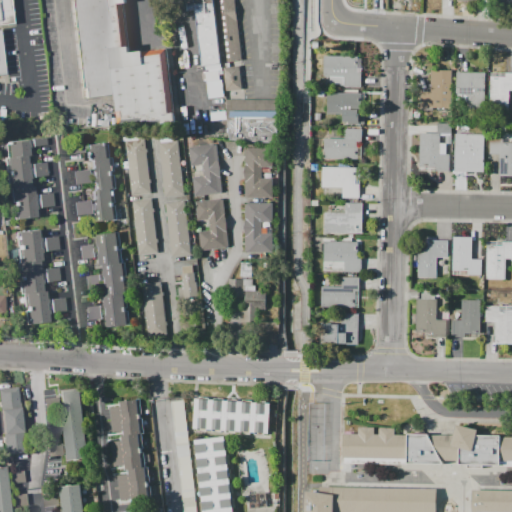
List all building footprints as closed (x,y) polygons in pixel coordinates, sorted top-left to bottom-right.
[(0,24),(13,23),(10,0),(0,0),(0,73),(5,73),(0,29),(0,24)] [(103,0),(70,0),(82,99),(114,96),(103,0)] [(103,0),(114,96),(118,130),(180,123),(172,45),(161,46),(161,49),(130,52),(129,46),(124,3),(128,3),(127,0),(103,0)] [(216,0),(223,63),(204,65),(201,66),(195,9),(188,9),(186,0),(216,0)] [(216,0),(235,0),(243,60),(224,62),(216,0)] [(324,56),(358,56),(357,73),(361,73),(361,87),(344,86),(344,85),(330,85),(330,76),(324,76),(324,56)] [(241,89),(226,91),(224,68),(239,66),(241,89)] [(452,70),(451,108),(421,107),(421,92),(431,92),(431,70),(452,70)] [(457,72),(485,72),(485,110),(456,109),(457,72)] [(511,90),(509,90),(509,110),(490,109),(491,76),(506,77),(506,73),(511,73),(511,90)] [(342,122),(342,114),(327,113),(327,93),(360,93),(360,114),(364,114),(364,124),(348,124),(348,122),(342,122)] [(227,100),(277,99),(279,142),(231,139),(227,100)] [(436,167),(419,167),(420,133),(437,134),(437,123),(452,123),(452,134),(439,134),(439,154),(449,154),(449,171),(436,170),(436,167)] [(329,138),(330,128),(362,129),(362,142),(358,142),(357,159),(324,158),(324,138),(329,138)] [(455,134),(484,134),(484,171),(455,171),(455,134)] [(46,138),(32,139),(33,146),(47,144),(46,138)] [(503,139),(503,142),(511,142),(511,175),(499,175),(500,154),(493,154),(493,138),(503,139)] [(145,139),(148,166),(129,168),(125,141),(145,139)] [(26,155),(29,155),(28,148),(29,147),(29,144),(27,144),(27,140),(8,142),(8,144),(5,144),(7,158),(26,155)] [(178,140),(181,168),(162,170),(159,143),(178,140)] [(91,160),(88,160),(88,153),(86,153),(86,149),(87,149),(87,145),(106,142),(106,144),(109,144),(111,158),(91,160)] [(220,169),(217,145),(215,145),(215,144),(189,147),(191,166),(202,165),(203,170),(220,169)] [(68,147),(82,145),(83,152),(69,153),(68,147)] [(245,173),(245,149),(247,149),(247,148),(273,148),(273,168),(262,168),(262,173),(245,173)] [(28,171),(28,167),(29,167),(29,164),(27,164),(26,155),(7,158),(4,158),(6,172),(9,171),(9,174),(28,171)] [(93,176),(92,172),(91,172),(91,169),(92,168),(91,160),(111,158),(113,158),(115,171),(112,172),(112,174),(93,176)] [(34,177),(48,175),(46,162),(32,164),(34,177)] [(148,166),(151,193),(132,195),(129,168),(148,166)] [(356,184),(359,184),(359,198),(342,197),(343,187),(322,187),(322,167),(356,167),(356,184)] [(181,168),(185,195),(165,197),(162,170),(181,168)] [(203,170),(204,176),(193,177),(195,196),(220,193),(220,191),(222,190),(220,169),(203,170)] [(89,183),(75,184),(73,171),(87,170),(89,183)] [(9,174),(9,175),(6,175),(8,189),(10,189),(30,186),(29,179),(31,179),(30,175),(29,175),(28,171),(9,174)] [(262,173),(262,178),(273,178),(273,197),(247,197),(247,195),(245,195),(245,173),(262,173)] [(112,174),(112,175),(115,175),(116,189),(114,189),(94,191),(94,183),(92,183),(92,180),(93,179),(93,176),(112,174)] [(34,202),(34,198),(35,198),(35,194),(33,194),(32,186),(30,186),(10,189),(12,202),(15,202),(15,204),(34,202)] [(94,207),(93,203),(92,203),(92,199),(93,199),(92,191),(94,191),(114,189),(116,202),(113,203),(113,205),(94,207)] [(40,208),(54,206),(52,193),(38,194),(40,208)] [(152,198),(155,225),(136,228),(132,200),(152,198)] [(226,223),(224,199),(221,200),(221,199),(196,201),(198,221),(209,220),(209,225),(226,223)] [(185,200),(188,227),(169,229),(166,202),(185,200)] [(90,214),(76,215),(74,202),(88,201),(90,214)] [(15,204),(15,205),(12,206),(14,219),(36,217),(35,209),(37,209),(36,205),(35,205),(34,202),(15,204)] [(245,228),(245,204),(247,204),(247,203),(273,203),(273,222),(262,223),(262,228),(245,228)] [(325,213),(346,213),(346,203),(363,203),(363,233),(325,233),(325,213)] [(113,205),(113,206),(116,206),(117,219),(95,222),(95,214),(93,214),(93,211),(94,210),(94,207),(113,205)] [(209,225),(210,230),(199,231),(201,250),(226,247),(226,245),(229,245),(226,223),(209,225)] [(155,225),(158,253),(139,255),(136,228),(155,225)] [(188,227),(192,254),(172,257),(169,229),(188,227)] [(262,228),(262,233),(273,233),(273,252),(247,252),(247,250),(245,250),(245,228),(262,228)] [(39,245),(39,241),(40,241),(40,237),(38,237),(37,229),(15,232),(17,245),(20,245),(20,247),(39,245)] [(99,250),(99,246),(97,246),(97,243),(98,243),(98,235),(120,232),(121,246),(118,246),(118,248),(99,250)] [(44,251),(58,249),(57,236),(43,238),(44,251)] [(468,270),(452,270),(453,237),(472,237),(471,259),(481,259),(481,276),(467,275),(468,270)] [(434,240),(448,240),(447,257),(437,256),(437,277),(417,277),(418,244),(434,244),(434,240)] [(345,261),(325,261),(325,242),(358,242),(357,259),(361,259),(361,272),(345,272),(345,261)] [(511,259),(505,259),(505,280),(486,280),(486,246),(502,246),(502,242),(511,242),(511,259)] [(95,257),(81,259),(80,245),(94,244),(95,257)] [(20,247),(20,248),(17,249),(19,263),(38,260),(41,260),(40,252),(42,252),(41,248),(40,249),(39,245),(20,247)] [(118,248),(119,249),(121,249),(123,263),(103,265),(101,265),(100,258),(98,258),(98,254),(100,254),(99,250),(118,248)] [(40,276),(40,272),(41,272),(41,269),(39,269),(38,260),(19,263),(16,263),(18,277),(21,276),(21,278),(40,276)] [(241,262),(252,263),(251,277),(241,276),(241,262)] [(105,281),(105,277),(103,277),(103,274),(104,273),(103,265),(123,263),(126,263),(127,276),(124,277),(124,279),(105,281)] [(183,274),(182,266),(192,265),(193,272),(183,274)] [(45,282),(59,281),(58,268),(44,269),(45,282)] [(193,272),(194,272),(195,282),(196,282),(198,298),(180,300),(178,288),(182,287),(182,284),(183,283),(182,274),(183,274),(193,272)] [(101,288),(87,289),(86,276),(100,275),(101,288)] [(21,278),(21,280),(18,280),(20,294),(22,294),(42,291),(41,284),(43,283),(42,280),(41,280),(40,276),(21,278)] [(342,287),(342,277),(359,277),(359,291),(355,291),(355,307),(321,307),(322,287),(342,287)] [(124,279),(124,280),(127,280),(129,294),(127,294),(107,296),(106,288),(104,289),(104,285),(105,285),(105,281),(124,279)] [(229,279),(253,280),(252,286),(256,286),(256,291),(266,291),(266,309),(257,309),(257,321),(245,320),(245,297),(229,296),(229,279)] [(161,282),(164,309),(145,312),(142,284),(161,282)] [(46,306),(46,303),(47,303),(47,299),(45,299),(44,291),(42,291),(22,294),(24,307),(27,307),(27,309),(46,306)] [(106,312),(106,308),(104,308),(104,305),(105,304),(105,296),(107,296),(127,294),(128,307),(125,308),(125,310),(106,312)] [(51,313),(66,311),(64,298),(50,300),(51,313)] [(447,320),(446,336),(433,336),(433,333),(416,332),(416,299),(437,299),(436,319),(447,320)] [(451,320),(451,336),(464,337),(464,333),(481,334),(482,300),(461,300),(461,320),(451,320)] [(27,309),(27,310),(24,310),(26,324),(48,321),(47,314),(49,314),(48,310),(47,310),(46,306),(27,309)] [(102,319),(88,320),(87,307),(101,306),(102,319)] [(495,321),(486,321),(486,306),(499,306),(499,310),(511,310),(511,343),(495,343),(495,321)] [(164,309),(168,337),(148,339),(145,312),(164,309)] [(125,310),(126,311),(128,311),(130,325),(108,327),(107,319),(105,320),(105,316),(107,316),(106,312),(125,310)] [(325,343),(325,324),(339,324),(339,333),(346,333),(346,323),(342,323),(342,314),(359,314),(358,344),(325,343)] [(1,410),(0,399),(0,388),(19,387),(21,408),(1,410)] [(61,402),(60,390),(81,388),(82,400),(61,402)] [(195,398),(210,399),(208,429),(193,428),(195,398)] [(145,467),(148,467),(150,482),(147,482),(148,486),(150,486),(152,501),(132,503),(132,499),(131,491),(132,490),(131,482),(130,482),(129,474),(129,469),(126,469),(125,465),(125,457),(126,457),(125,448),(124,449),(123,440),(122,436),(124,435),(124,431),(123,423),(124,423),(123,414),(122,414),(121,406),(121,401),(140,399),(142,414),(139,415),(140,418),(142,418),(144,433),(141,433),(143,448),(141,449),(141,453),(144,452),(145,467)] [(210,399),(225,400),(223,430),(208,429),(210,399)] [(63,413),(61,402),(82,400),(83,411),(63,413)] [(225,400),(240,402),(238,431),(223,430),(225,400)] [(240,402),(255,403),(253,432),(238,431),(240,402)] [(255,403),(270,404),(268,433),(253,432),(255,403)] [(307,403),(323,403),(322,461),(307,461),(307,403)] [(121,406),(122,414),(123,414),(124,423),(123,423),(124,431),(113,433),(110,407),(121,406)] [(3,434),(1,410),(21,408),(23,432),(3,434)] [(64,424),(63,413),(83,411),(84,422),(64,424)] [(49,433),(48,421),(62,420),(63,431),(49,433)] [(65,436),(64,424),(84,422),(85,433),(65,436)] [(471,511),(472,490),(511,490),(511,461),(500,461),(500,465),(483,465),(483,468),(466,468),(467,465),(458,464),(458,460),(442,460),(444,465),(343,463),(343,434),(359,434),(359,427),(374,427),(374,434),(379,434),(379,427),(395,428),(395,435),(407,435),(407,434),(428,434),(430,436),(430,434),(454,435),(457,424),(478,429),(477,435),(501,436),(501,437),(511,437),(511,511),(471,511)] [(5,455),(3,434),(23,432),(25,453),(5,455)] [(66,447),(65,436),(85,433),(87,445),(66,447)] [(203,511),(195,440),(224,437),(232,511),(203,511)] [(123,440),(124,449),(125,448),(126,457),(125,457),(125,465),(114,467),(111,441),(123,440)] [(49,456),(48,445),(63,443),(64,455),(49,456)] [(67,458),(66,447),(87,445),(88,456),(67,458)] [(5,473),(23,471),(24,482),(6,484),(6,478),(5,473)] [(129,474),(130,482),(131,482),(132,490),(131,491),(132,499),(121,500),(118,475),(129,474)] [(61,499),(60,487),(81,485),(82,496),(61,499)] [(306,511),(306,505),(307,491),(334,495),(334,487),(437,489),(436,511),(306,511)] [(0,490),(7,490),(8,501),(0,502),(0,490)] [(25,493),(27,504),(13,506),(12,495),(25,493)] [(43,495),(58,494),(59,506),(44,508),(43,495)] [(82,496),(83,508),(62,510),(61,499),(82,496)] [(0,511),(0,502),(8,501),(9,511),(0,511)]
